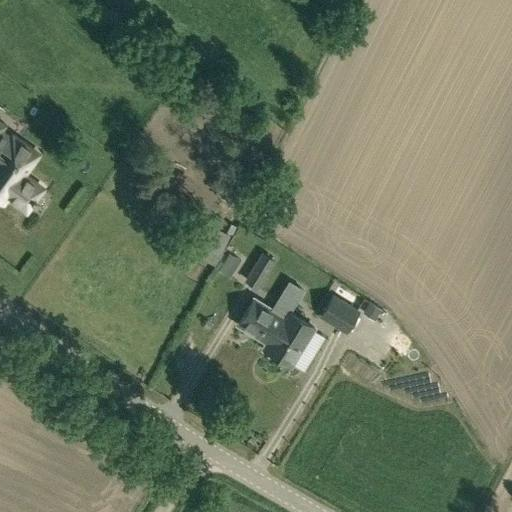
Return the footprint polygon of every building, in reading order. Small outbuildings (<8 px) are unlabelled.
[(6,124),(0,120),(0,198),(3,201),(7,196),(26,210),(43,188),(23,174),(26,170),(37,155),(12,137),(2,129),(6,124)] [(215,265),(230,235),(213,227),(208,237),(201,233),(191,252),(215,265)] [(258,288),(275,260),(262,251),(245,279),(258,288)] [(229,252),(218,269),(230,277),(241,259),(229,252)] [(346,333),(360,309),(332,292),(318,316),(346,333)] [(266,341),(283,316),(254,298),(238,324),(266,341)] [(365,310),(377,318),(382,310),(370,302),(365,310)] [(291,364),(314,327),(286,310),(283,316),(266,341),(267,341),(263,347),(291,364)]
